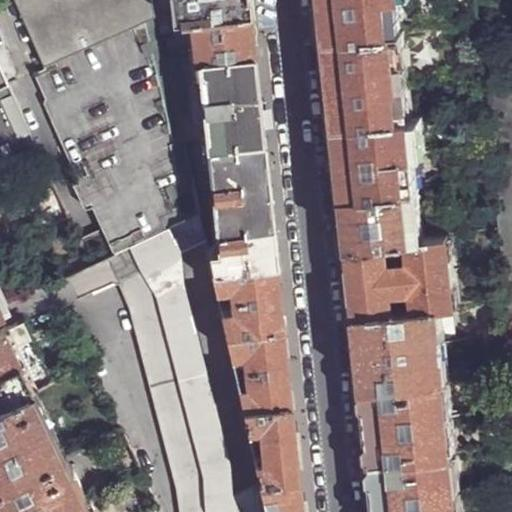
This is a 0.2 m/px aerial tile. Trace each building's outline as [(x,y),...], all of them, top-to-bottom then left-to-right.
[(14,0),(43,65),(152,13),(149,0),(14,0)] [(247,0),(176,0),(179,17),(190,16),(249,9),(247,0)] [(324,0),(329,37),(394,30),(390,0),(324,0)] [(251,29),(249,9),(190,16),(194,56),(197,56),(253,49),(251,29)] [(100,225),(77,235),(85,252),(88,260),(89,263),(197,211),(182,145),(176,119),(162,60),(152,13),(43,65),(49,117),(76,174),(69,177),(83,207),(90,203),(100,225)] [(335,95),(338,123),(402,116),(394,30),(329,37),(335,95)] [(258,88),(253,49),(197,56),(206,142),(263,136),(258,88)] [(184,119),(173,59),(162,60),(176,119),(184,119)] [(0,153),(2,152),(32,138),(6,83),(0,85),(0,153)] [(511,92),(486,96),(511,333),(511,336),(511,92)] [(342,165),(345,193),(412,187),(409,151),(418,150),(414,115),(402,116),(338,123),(342,165)] [(266,176),(263,136),(206,142),(214,226),(270,219),(266,176)] [(39,154),(32,138),(2,152),(10,168),(39,154)] [(348,222),(350,242),(384,239),(408,237),(418,235),(412,187),(345,193),(348,222)] [(197,211),(89,263),(81,267),(91,292),(111,283),(117,285),(127,309),(175,488),(177,511),(257,511),(263,510),(257,482),(229,496),(226,465),(177,285),(178,251),(203,239),(197,211)] [(271,234),(270,219),(214,226),(216,246),(205,248),(209,266),(274,258),(271,234)] [(354,276),(358,312),(391,309),(389,287),(413,284),(415,306),(436,304),(460,302),(452,232),(418,235),(408,237),(410,258),(386,260),(384,239),(350,242),(354,276)] [(88,260),(85,252),(66,262),(71,272),(81,267),(89,263),(88,260)] [(278,293),(274,258),(209,266),(214,289),(228,288),(230,312),(220,313),(224,332),(281,326),(278,293)] [(363,359),(365,385),(443,377),(436,304),(415,306),(391,309),(358,312),(363,359)] [(24,320),(0,331),(0,402),(28,389),(52,378),(24,320)] [(285,366),(281,326),(224,332),(229,356),(241,355),(244,386),(236,387),(240,405),(289,400),(285,366)] [(502,371),(511,370),(511,336),(511,333),(499,334),(502,371)] [(369,417),(373,459),(454,451),(446,377),(443,377),(365,385),(369,417)] [(0,485),(60,456),(28,389),(0,402),(0,485)] [(293,440),(289,400),(240,405),(246,430),(256,429),(259,456),(252,457),(257,479),(296,474),(293,440)] [(377,500),(378,511),(461,511),(454,451),(373,459),(377,500)] [(58,511),(81,501),(60,456),(0,485),(0,511),(58,511)] [(300,511),(296,474),(257,479),(257,482),(263,510),(263,511),(300,511)] [(86,511),(81,501),(58,511),(86,511)]
